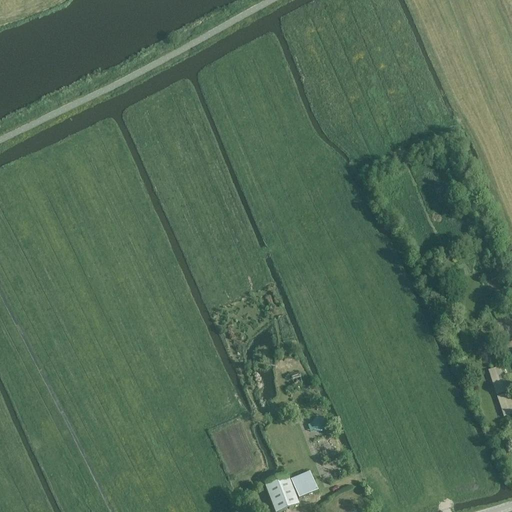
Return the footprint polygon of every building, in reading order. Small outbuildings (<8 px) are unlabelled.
[(460,355),(453,336),(456,335),(453,326),(445,329),(456,357),(460,355)] [(509,392),(501,368),(489,372),(497,396),(509,392)] [(511,415),(511,401),(509,394),(498,398),(505,418),(511,415)] [(318,490),(309,471),(292,478),(300,498),(318,490)] [(298,503),(285,473),(264,482),(277,511),(298,503)]
